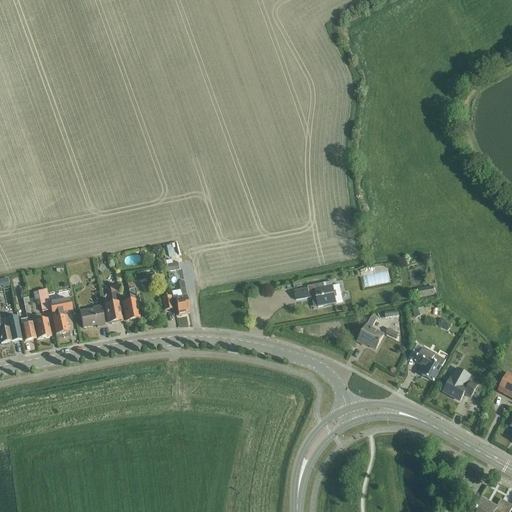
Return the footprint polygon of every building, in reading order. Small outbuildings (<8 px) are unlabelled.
[(169,273),(180,270),(178,264),(168,266),(169,273)] [(6,279),(0,280),(2,288),(8,287),(6,279)] [(127,322),(140,319),(137,304),(139,304),(135,282),(128,284),(132,306),(124,308),(127,322)] [(187,312),(190,312),(185,282),(180,283),(183,298),(177,299),(180,316),(188,315),(187,312)] [(294,292),(296,301),(317,297),(318,307),(342,303),(339,286),(333,287),(324,289),(323,284),(307,287),(308,289),(294,292)] [(420,286),(421,296),(436,295),(435,285),(420,286)] [(109,324),(122,321),(120,309),(122,309),(117,286),(110,287),(114,304),(106,306),(109,324)] [(15,308),(10,289),(1,291),(5,310),(15,308)] [(38,292),(42,312),(51,310),(49,300),(47,290),(38,292)] [(165,312),(174,310),(171,297),(162,299),(165,312)] [(33,324),(32,317),(28,299),(24,300),(27,319),(21,321),(26,342),(37,340),(33,324)] [(55,303),(50,304),(51,310),(52,315),(56,336),(69,333),(67,326),(69,325),(67,313),(73,311),(71,300),(55,303)] [(97,328),(105,326),(101,307),(93,309),(93,311),(80,313),(83,329),(96,326),(97,328)] [(424,309),(413,312),(415,319),(426,316),(424,309)] [(51,337),(48,321),(47,319),(42,320),(41,315),(32,317),(33,324),(36,323),(39,340),(51,337)] [(18,317),(1,321),(0,316),(0,337),(2,345),(23,340),(18,317)] [(372,330),(376,321),(371,318),(366,327),(357,342),(363,346),(364,344),(376,350),(384,336),(372,330)] [(389,329),(386,334),(397,340),(399,335),(389,329)] [(422,376),(434,382),(445,361),(423,349),(415,363),(426,369),(422,376)] [(451,379),(443,393),(460,402),(464,395),(471,399),(478,386),(472,382),(474,379),(457,369),(451,380),(451,379)] [(511,376),(508,375),(498,392),(511,399),(511,422),(509,427),(511,429),(511,376)] [(470,424),(475,414),(469,411),(464,421),(470,424)] [(509,511),(511,509),(511,506),(501,500),(496,509),(482,501),(475,511),(509,511)]
